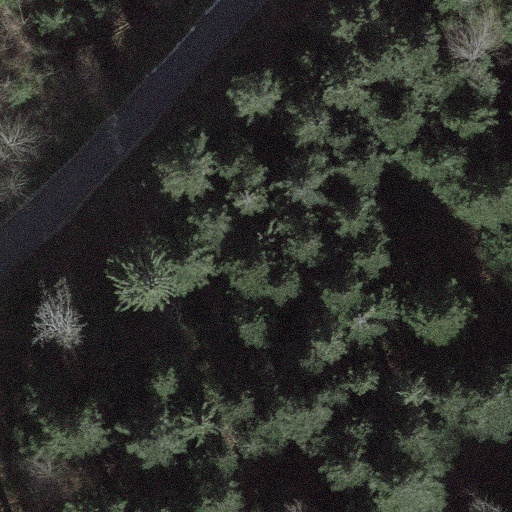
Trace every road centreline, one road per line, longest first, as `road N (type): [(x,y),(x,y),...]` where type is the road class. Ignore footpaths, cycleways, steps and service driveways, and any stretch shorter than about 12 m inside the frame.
road 1 (unclassified): [(246,0),(0,260)]
road 2 (track): [(432,511),(511,418)]
